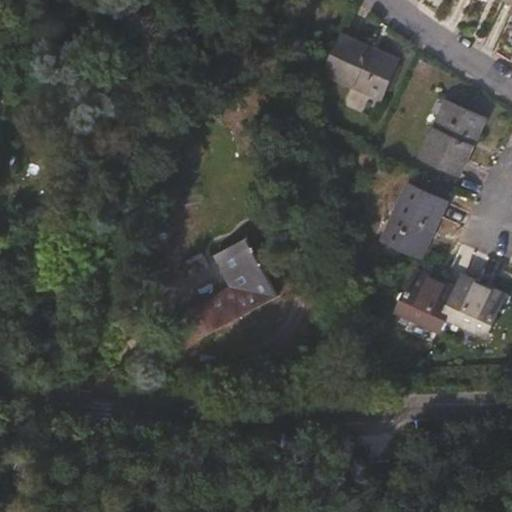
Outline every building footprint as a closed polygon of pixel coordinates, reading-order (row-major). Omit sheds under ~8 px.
[(402,60),(341,33),(324,72),(384,99),(402,60)] [(487,118),(448,100),(422,158),(460,175),(487,118)] [(449,200),(410,183),(383,239),(421,258),(449,200)] [(185,311),(200,339),(279,295),(248,238),(216,256),(231,287),(185,311)] [(450,317),(464,290),(417,269),(398,311),(444,331),(450,317)] [(490,335),(508,296),(470,278),(464,290),(450,317),(490,335)]
